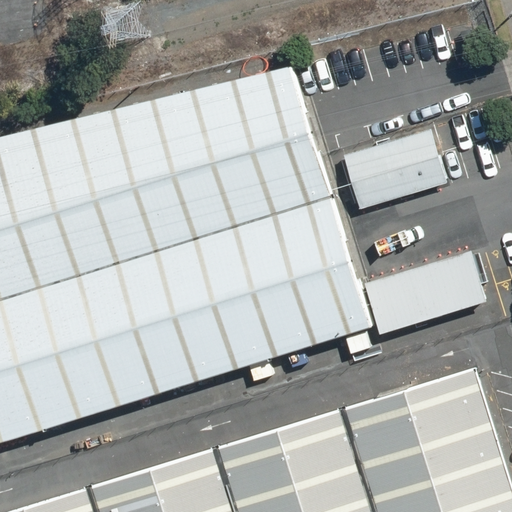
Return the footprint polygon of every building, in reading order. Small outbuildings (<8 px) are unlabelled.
[(0,298),(338,193),(296,63),(0,137),(0,298)] [(0,442),(379,324),(338,193),(0,298),(0,442)] [(477,250),(371,282),(387,333),(492,301),(477,250)] [(511,511),(511,486),(476,368),(346,408),(377,511),(511,511)] [(377,511),(346,408),(217,448),(236,511),(377,511)] [(236,511),(217,448),(88,488),(95,511),(236,511)] [(95,511),(88,488),(9,511),(95,511)]
